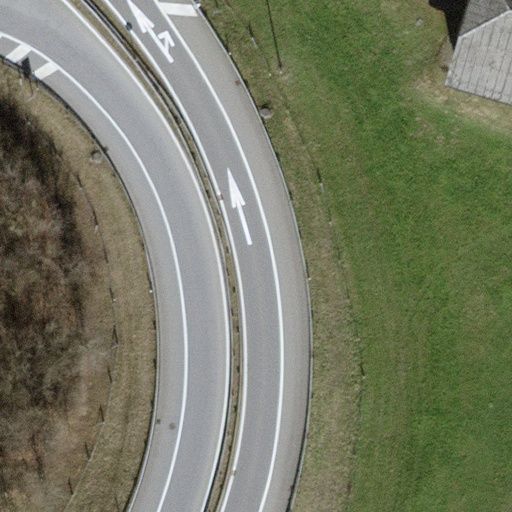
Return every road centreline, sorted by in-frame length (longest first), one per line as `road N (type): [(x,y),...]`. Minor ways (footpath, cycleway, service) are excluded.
road 1 (motorway): [(242,511),(254,481),(266,375),(264,292),(243,209),(195,92),(131,0)]
road 2 (motorway): [(55,33),(126,104),(186,204),(209,312),(199,447),(181,511)]
